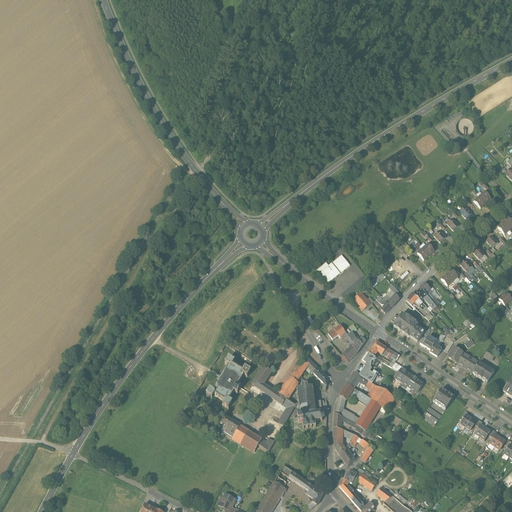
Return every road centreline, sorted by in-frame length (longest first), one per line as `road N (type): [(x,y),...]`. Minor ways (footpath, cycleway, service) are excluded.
road 1 (track): [(92,0),(124,82),(192,176),(239,120),(308,0)]
road 2 (tertiary): [(215,268),(100,409),(42,511)]
road 3 (tertiary): [(284,207),(511,61)]
road 4 (secondary): [(224,207),(149,103),(103,0)]
road 5 (residential): [(504,202),(377,331)]
